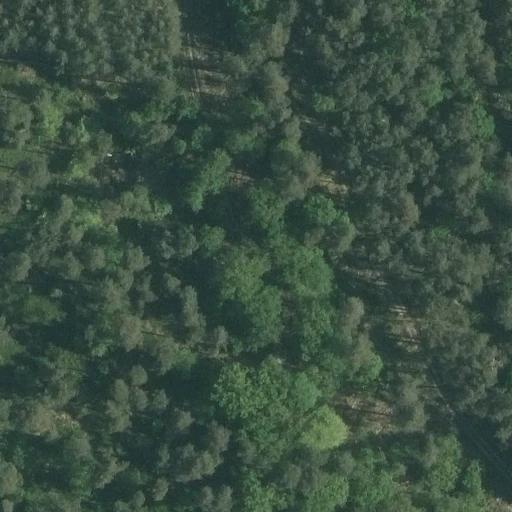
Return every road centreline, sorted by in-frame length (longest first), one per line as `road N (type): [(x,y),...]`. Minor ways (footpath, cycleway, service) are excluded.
road 1 (track): [(402,511),(319,407),(252,300),(212,207),(189,109),(178,0)]
road 2 (track): [(307,0),(331,159),(511,439)]
